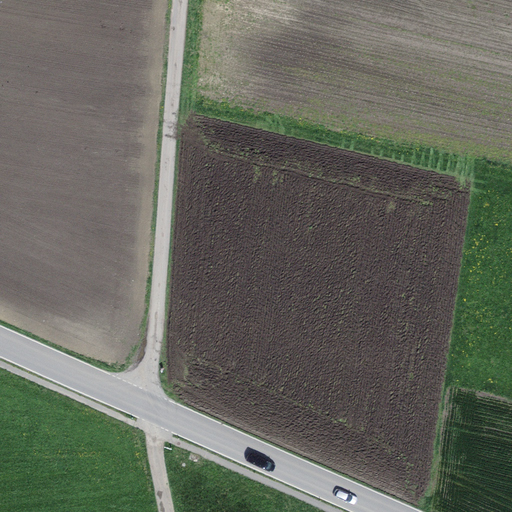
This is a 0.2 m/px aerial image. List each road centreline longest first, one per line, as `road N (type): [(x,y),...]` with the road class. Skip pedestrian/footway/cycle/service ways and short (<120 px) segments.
road 1 (track): [(179,0),(148,406),(165,511)]
road 2 (tertiary): [(388,511),(0,341)]
